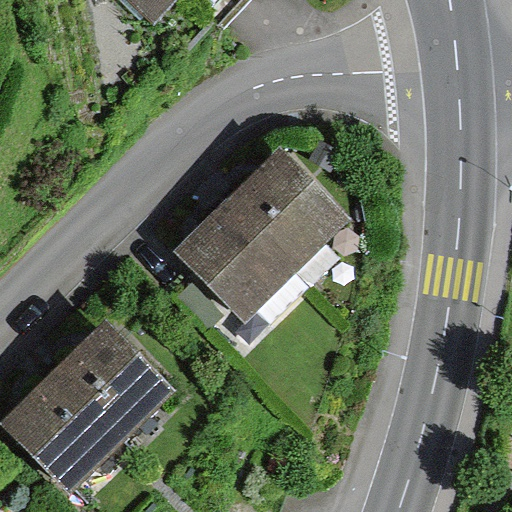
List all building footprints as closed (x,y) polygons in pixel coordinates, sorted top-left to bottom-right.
[(177,0),(130,0),(155,23),(177,0)] [(282,166),(234,212),(294,274),(342,228),(282,166)] [(234,212),(187,258),(246,320),(294,274),(234,212)] [(107,337),(59,385),(120,447),(168,399),(107,337)] [(59,385),(10,433),(71,495),(120,447),(59,385)]
